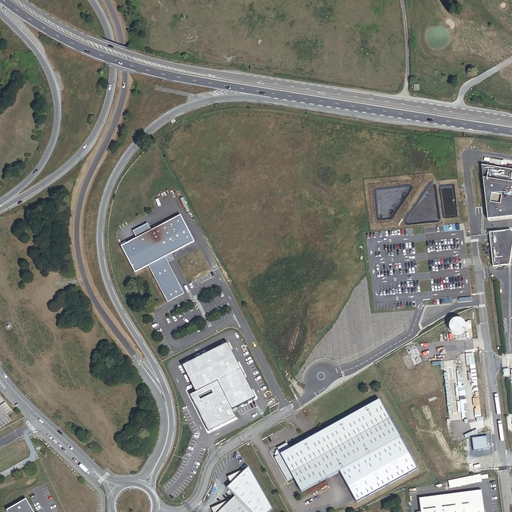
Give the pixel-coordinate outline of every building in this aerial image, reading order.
[(511,169),(480,165),(486,219),(511,216),(511,169)] [(122,244),(136,270),(148,263),(164,255),(193,240),(179,214),(151,229),(137,237),(122,244)] [(148,224),(134,231),(137,237),(151,229),(148,224)] [(511,232),(509,230),(488,232),(492,267),(508,265),(511,242),(511,232)] [(168,301),(184,293),(164,255),(148,263),(168,301)] [(450,336),(465,337),(466,321),(451,321),(450,336)] [(196,393),(190,396),(209,432),(236,418),(232,410),(256,398),(227,342),(182,365),(196,393)] [(414,366),(423,362),(413,344),(405,348),(414,366)] [(466,354),(466,366),(471,366),(471,369),(475,369),(474,354),(466,354)] [(418,469),(399,438),(379,400),(290,449),(287,443),(278,449),(278,450),(281,454),(275,457),(274,458),(284,476),(291,473),(301,492),(339,470),(357,502),(418,469)] [(229,477),(232,484),(227,488),(235,497),(231,501),(230,500),(212,509),(213,511),(269,511),(272,510),(248,467),(247,469),(246,469),(229,477)] [(483,493),(482,487),(420,495),(420,501),(483,493)] [(485,511),(483,493),(420,501),(421,511),(485,511)] [(31,511),(26,502),(9,511),(31,511)]
